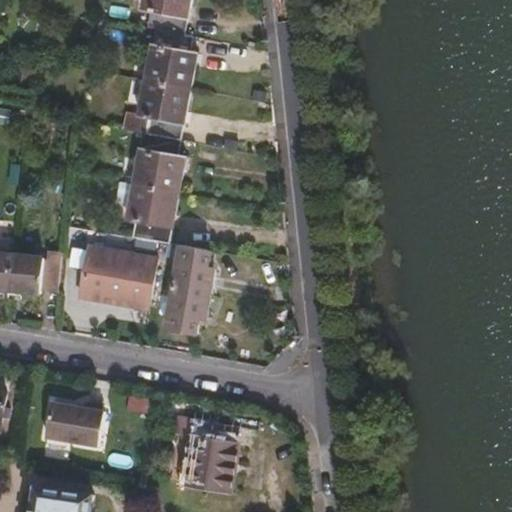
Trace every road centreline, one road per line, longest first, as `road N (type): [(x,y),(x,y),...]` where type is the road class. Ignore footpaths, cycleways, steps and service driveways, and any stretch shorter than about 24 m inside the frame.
road 1 (residential): [(282,0),(335,405)]
road 2 (residential): [(0,340),(335,405)]
